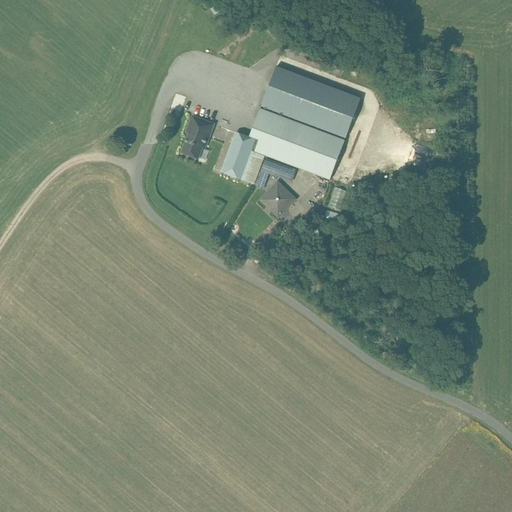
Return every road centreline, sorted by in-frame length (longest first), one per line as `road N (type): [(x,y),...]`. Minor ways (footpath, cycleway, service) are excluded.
road 1 (track): [(511,438),(479,413),(375,366),(274,289),(153,216),(136,184),(141,167)]
road 2 (track): [(141,167),(177,79),(192,67),(210,70),(221,49),(262,21),(274,0)]
road 3 (track): [(141,167),(88,154),(72,161),(0,245)]
